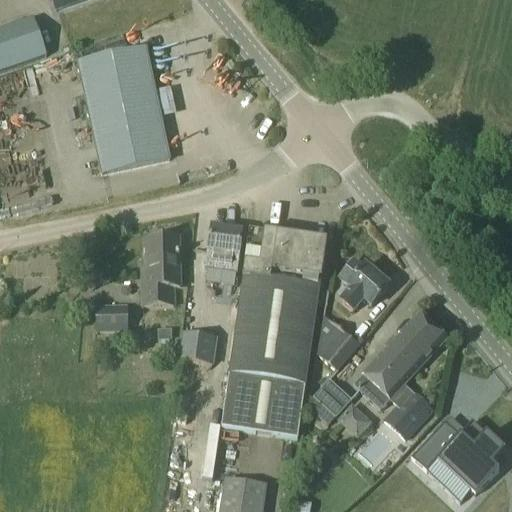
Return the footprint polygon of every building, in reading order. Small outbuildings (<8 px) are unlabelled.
[(51,0),(56,13),(91,0),(51,0)] [(33,21),(0,33),(0,75),(47,59),(33,21)] [(78,65),(101,176),(170,162),(160,114),(170,112),(167,96),(156,99),(146,51),(78,65)] [(0,84),(0,107),(11,104),(4,84),(0,84)] [(204,286),(232,289),(234,274),(235,275),(241,233),(211,229),(205,270),(206,271),(204,286)] [(220,432),(297,443),(316,306),(324,307),(326,295),(318,294),(325,245),(249,234),(220,432)] [(141,268),(142,309),(172,308),(173,290),(178,290),(177,241),(145,242),(146,268),(141,268)] [(339,305),(353,317),(364,303),(371,309),(387,289),(364,269),(363,270),(353,262),(337,281),(350,292),(339,305)] [(94,310),(95,336),(127,335),(126,310),(94,310)] [(445,342),(418,317),(363,377),(397,408),(383,423),(403,442),(430,414),(403,388),(445,342)] [(315,357),(336,375),(358,349),(322,318),(315,357)] [(176,365),(212,370),(216,342),(180,337),(176,365)] [(195,428),(204,370),(186,367),(177,425),(195,428)] [(351,404),(330,385),(314,402),(335,422),(351,404)] [(495,471),(507,458),(474,427),(461,442),(446,428),(413,464),(428,479),(439,467),(477,502),(501,477),(495,471)] [(169,483),(167,511),(179,511),(181,484),(169,483)] [(262,511),(266,488),(224,483),(219,511),(262,511)]
